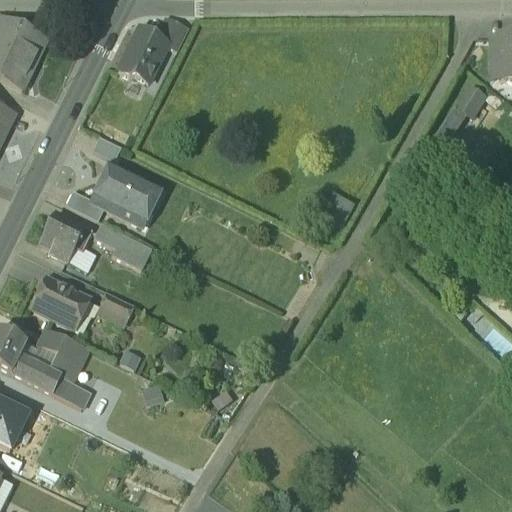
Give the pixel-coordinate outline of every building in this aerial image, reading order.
[(188,31),(164,20),(153,40),(167,47),(166,49),(176,54),(188,31)] [(2,29),(0,32),(0,82),(21,93),(45,44),(19,32),(17,36),(2,29)] [(511,36),(500,37),(500,39),(501,69),(501,81),(511,81),(511,36)] [(134,41),(117,75),(128,81),(134,79),(148,86),(166,49),(167,47),(153,40),(145,37),(134,41)] [(500,39),(488,40),(489,69),(501,69),(500,39)] [(486,104),(471,92),(453,116),(468,124),(486,104)] [(0,146),(14,118),(0,111),(0,146)] [(121,151),(99,140),(92,155),(114,165),(121,151)] [(160,193),(110,168),(92,204),(92,205),(105,212),(142,230),(160,193)] [(336,233),(351,201),(327,190),(312,222),(336,233)] [(92,204),(73,194),(65,209),(98,226),(105,212),(92,205),(92,204)] [(53,218),(39,247),(59,257),(56,262),(67,267),(76,249),(82,253),(90,237),(83,234),(84,233),(53,218)] [(53,296),(42,291),(31,314),(73,334),(87,305),(56,290),(53,296)] [(131,311),(107,299),(101,311),(125,323),(131,311)] [(25,348),(17,363),(68,387),(85,353),(40,332),(34,346),(36,347),(34,352),(25,348)] [(26,346),(0,333),(0,372),(11,377),(17,363),(25,348),(26,346)] [(17,363),(11,377),(10,379),(80,412),(87,396),(68,387),(17,363)] [(156,389),(141,393),(145,408),(160,404),(156,389)] [(0,407),(0,451),(8,455),(25,419),(0,407)] [(88,468),(108,474),(114,455),(93,449),(88,468)]
